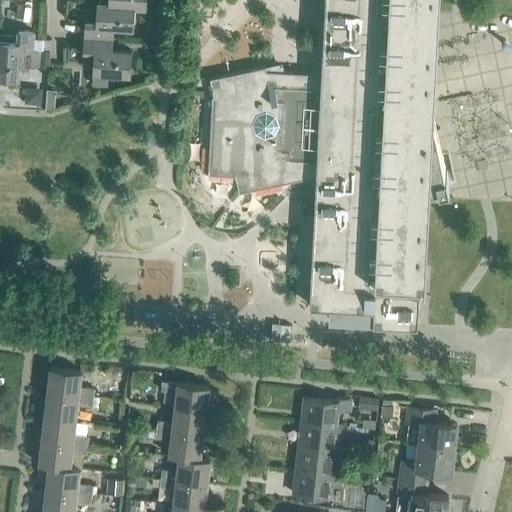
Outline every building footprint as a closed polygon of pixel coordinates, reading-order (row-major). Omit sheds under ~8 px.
[(423,104),(420,87),(424,86),(428,13),(434,13),(434,0),(324,0),(325,2),(324,20),(323,31),(322,49),(321,72),(266,69),(265,65),(253,68),(210,77),(212,88),(208,173),(235,175),(239,191),(316,175),(315,197),(314,217),(313,227),(312,245),(312,256),(311,274),(310,285),(309,304),(309,305),(342,306),(342,319),(331,318),(331,320),(417,324),(424,198),(440,199),(440,196),(445,196),(445,185),(449,184),(455,183),(448,152),(441,154),(430,103),(423,104)] [(133,28),(135,5),(108,3),(100,2),(97,2),(96,23),(85,22),(84,36),(113,38),(114,26),(133,28)] [(39,67),(40,50),(32,50),(34,31),(19,30),(18,35),(0,33),(0,77),(18,79),(19,65),(39,67)] [(130,74),(132,51),(112,49),(113,38),(84,36),(83,51),(94,51),(92,82),(108,83),(108,73),(130,74)] [(51,51),(40,50),(39,67),(49,68),(51,51)] [(56,99),(57,90),(47,89),(47,98),(56,99)] [(292,325),(272,322),(270,339),(290,341),(292,325)] [(50,367),(47,391),(93,397),(94,388),(79,386),(81,371),(50,367)] [(176,392),(175,407),(206,410),(208,386),(177,382),(162,381),(161,390),(176,392)] [(92,406),(93,397),(47,391),(44,415),(75,419),(77,404),(92,406)] [(349,410),(351,399),(336,397),(336,400),(304,396),(301,421),(323,423),(323,426),(335,428),(336,424),(337,409),(349,410)] [(377,410),(378,399),(360,396),(359,408),(377,410)] [(391,417),(393,405),(383,404),(382,416),(391,417)] [(420,424),(418,443),(454,447),(457,423),(431,420),(432,408),(408,405),(406,423),(420,424)] [(203,434),(206,410),(175,407),(173,421),(158,420),(157,429),(203,434)] [(74,434),(75,419),(44,415),(42,439),(88,445),(89,436),(74,434)] [(348,425),(336,424),(335,428),(323,426),(323,423),(301,421),(298,445),(321,447),(320,450),(332,452),(333,448),(334,435),(346,437),(348,425)] [(146,436),(156,438),(157,429),(147,428),(146,436)] [(200,457),(203,434),(157,429),(156,438),(171,439),(169,455),(179,456),(200,458),(200,457)] [(87,454),(88,445),(42,439),(39,464),(49,465),(49,464),(70,467),(70,466),(71,452),(87,454)] [(451,472),(454,447),(418,443),(416,462),(402,461),(400,478),(424,480),(425,468),(451,472)] [(345,449),(333,448),(332,452),(320,450),(321,447),(298,445),(296,469),(318,471),(317,474),(330,476),(330,472),(332,459),(344,461),(345,449)] [(207,483),(210,459),(200,457),(200,458),(179,456),(177,470),(162,469),(161,478),(207,483)] [(80,467),(70,466),(70,467),(49,464),(49,465),(46,488),(92,494),(93,485),(78,483),(80,467)] [(342,473),(330,472),(330,476),(317,474),(318,471),(296,469),(293,493),(327,497),(329,483),(341,485),(342,473)] [(154,477),(153,486),(160,487),(161,478),(154,477)] [(108,478),(106,495),(122,496),(123,487),(124,480),(108,478)] [(204,507),(207,483),(161,478),(160,487),(175,488),(173,503),(204,507)] [(422,492),(424,480),(400,478),(395,511),(446,511),(448,495),(422,492)] [(91,503),(92,494),(46,488),(43,511),(44,511),(74,511),(76,501),(91,503)] [(382,511),(384,501),(367,499),(366,510),(382,511)] [(125,511),(135,511),(136,504),(126,502),(125,511)] [(203,511),(204,507),(173,503),(172,511),(203,511)]
